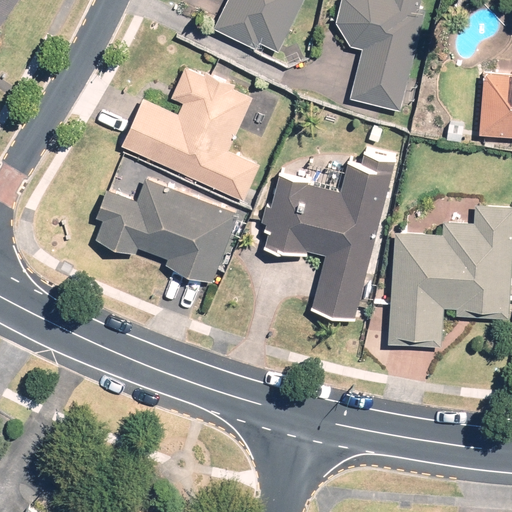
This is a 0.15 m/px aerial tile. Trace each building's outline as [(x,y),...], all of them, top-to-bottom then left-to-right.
[(0,27),(0,26),(17,0),(0,0),(0,38),(5,31),(0,27)] [(230,0),(219,24),(259,44),(263,37),(283,47),(306,0),(230,0)] [(404,106),(429,5),(423,4),(424,0),(345,0),(340,23),(354,41),(367,44),(355,94),(404,106)] [(147,95),(125,141),(247,197),(264,160),(232,146),(257,93),(237,84),(239,80),(210,67),(208,71),(191,63),(178,93),(188,98),(182,111),(147,95)] [(511,69),(490,68),(484,129),(511,130),(511,69)] [(359,314),(400,156),(369,148),(366,160),(353,157),(345,188),(313,180),(314,177),(284,169),(270,224),(274,224),(270,241),(310,251),(312,244),(330,249),(316,303),(359,314)] [(242,209),(149,172),(140,195),(112,184),(101,212),(108,215),(101,233),(140,248),(142,242),(173,254),(171,259),(215,277),(242,209)] [(511,314),(511,201),(480,200),(479,220),(447,218),(447,230),(400,228),(394,338),(445,340),(447,304),(462,304),(461,312),(511,314)] [(41,511),(30,502),(21,511),(41,511)]
